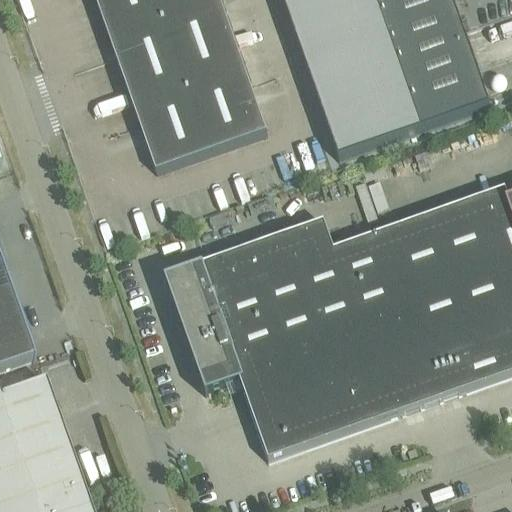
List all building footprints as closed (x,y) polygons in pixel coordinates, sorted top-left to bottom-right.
[(268,140),(218,0),(93,0),(157,179),(268,140)] [(280,0),(339,167),(422,137),(490,113),(450,0),(280,0)] [(511,207),(511,208),(507,196),(383,239),(443,407),(511,382),(511,207)] [(206,400),(240,388),(269,468),(443,407),(383,239),(335,256),(325,228),(200,272),(201,275),(166,287),(206,400)] [(0,376),(32,365),(4,285),(7,284),(7,285),(8,284),(0,261),(0,376)] [(45,385),(0,400),(0,511),(89,511),(85,501),(86,501),(45,385)]
